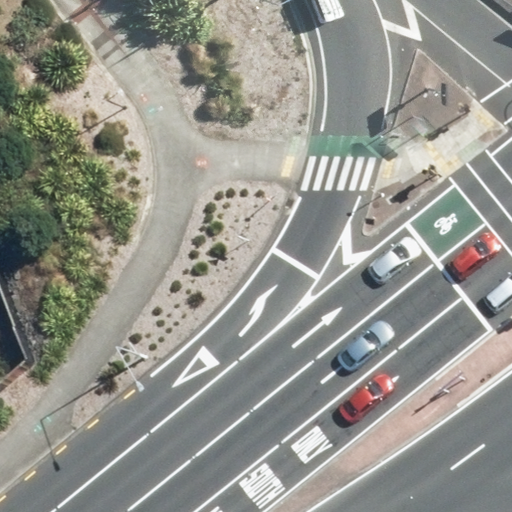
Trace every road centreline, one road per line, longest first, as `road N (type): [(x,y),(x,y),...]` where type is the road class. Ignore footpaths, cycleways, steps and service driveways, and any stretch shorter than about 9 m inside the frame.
road 1 (motorway): [(41,511),(297,248),(327,194),(359,89),(350,0)]
road 2 (primary): [(127,511),(511,213)]
